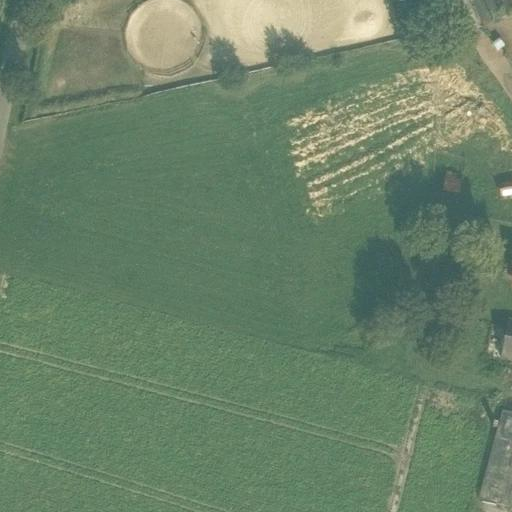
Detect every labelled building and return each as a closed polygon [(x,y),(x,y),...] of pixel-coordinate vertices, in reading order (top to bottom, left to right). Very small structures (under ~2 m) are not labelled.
[(457,28),(501,18),(490,0),(480,0),(468,7),(451,17),(457,28)] [(511,322),(509,322),(508,329),(501,359),(511,360),(511,322)] [(508,329),(491,325),(485,356),(501,359),(508,329)] [(475,332),(471,351),(481,353),(485,335),(475,332)] [(511,413),(501,411),(498,424),(492,422),(491,428),(497,429),(495,436),(511,440),(511,413)] [(511,440),(495,436),(492,436),(477,497),(511,506),(511,440)]
